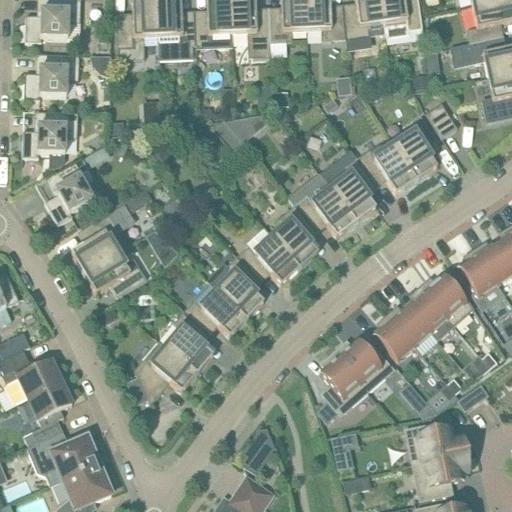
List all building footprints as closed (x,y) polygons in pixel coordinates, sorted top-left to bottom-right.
[(80,27),(80,21),(80,1),(41,0),(41,20),(25,20),(24,46),(41,46),(41,42),(67,43),(67,27),(80,27)] [(195,50),(194,21),(181,21),(180,0),(172,0),(156,1),(157,41),(158,65),(193,64),(192,50),(195,50)] [(194,21),(195,50),(208,49),(207,39),(232,38),(230,0),(205,0),(206,20),(194,21)] [(230,0),(232,38),(247,37),(248,62),(270,61),(269,47),(268,18),(255,18),(254,0),(230,0)] [(268,18),(269,47),(291,46),(291,35),(306,35),(304,0),(279,0),(281,17),(268,18)] [(345,44),(343,15),(330,15),(329,0),(304,0),(306,35),(321,34),(321,45),(345,44)] [(343,15),(345,44),(369,40),(368,29),(382,27),(384,38),(378,0),(353,0),(355,13),(343,15)] [(403,0),(378,0),(384,38),(421,33),(417,4),(404,6),(403,0)] [(468,47),(497,41),(494,29),(511,24),(511,9),(510,0),(471,9),(476,31),(465,34),(468,47)] [(469,0),(471,9),(510,0),(469,0)] [(157,41),(156,1),(131,2),(132,23),(116,24),(117,65),(144,64),(143,41),(157,41)] [(483,66),(487,82),(511,75),(511,50),(500,53),(497,41),(468,47),(468,48),(450,51),(453,64),(452,64),(454,72),(483,66)] [(438,55),(427,57),(428,67),(436,66),(439,62),(438,55)] [(78,59),(59,58),(39,58),(39,78),(23,78),(23,104),(39,104),(39,100),(65,101),(65,85),(78,85),(78,59)] [(511,100),(511,75),(487,82),(492,104),(481,107),(485,127),(511,121),(511,111),(510,101),(511,100)] [(427,78),(410,81),(412,94),(429,91),(427,78)] [(349,80),(335,81),(337,99),(351,98),(349,80)] [(287,96),(273,97),(274,110),(288,110),(287,96)] [(271,100),(257,101),(257,113),(272,112),(271,100)] [(333,103),(323,109),(327,116),(337,110),(333,103)] [(234,104),(221,104),(221,116),(234,116),(234,104)] [(456,133),(445,116),(440,108),(425,118),(430,126),(441,142),(456,133)] [(211,111),(199,112),(200,124),(211,123),(211,111)] [(286,114),(277,120),(282,130),(292,124),(286,114)] [(22,135),(21,161),(38,162),(38,158),(48,158),(48,173),(55,173),(64,167),(64,158),(64,143),(76,143),(77,117),(58,116),(38,116),(37,136),(32,136),(22,135)] [(176,133),(175,116),(162,116),(163,133),(176,133)] [(159,120),(144,120),(145,135),(160,134),(159,120)] [(394,151),(415,184),(436,171),(424,153),(435,146),(420,121),(408,129),(413,138),(395,150),(394,151)] [(239,122),(226,125),(243,146),(252,138),(239,122)] [(223,124),(212,134),(233,158),(244,149),(223,124)] [(122,127),(110,128),(111,141),(123,141),(122,127)] [(389,141),(355,163),(372,187),(383,179),(395,198),(415,184),(394,151),(395,150),(389,141)] [(153,146),(145,157),(158,166),(166,156),(153,146)] [(94,155),(93,156),(99,166),(110,160),(109,158),(104,150),(104,149),(98,153),(94,155)] [(318,177),(319,178),(355,226),(375,211),(362,194),(372,187),(355,163),(349,153),(318,177)] [(45,206),(44,206),(57,229),(71,221),(69,217),(86,207),(92,204),(84,190),(94,184),(88,173),(82,163),(81,162),(65,172),(47,182),(57,199),(53,201),(45,206)] [(336,241),(355,226),(319,178),(317,178),(287,200),(287,201),(312,232),(323,224),(336,241)] [(145,192),(134,198),(141,210),(152,204),(145,192)] [(303,240),(312,232),(287,201),(287,203),(293,210),(276,225),(283,233),(272,243),(299,273),(317,257),(303,240)] [(70,256),(83,277),(117,256),(128,249),(119,236),(135,226),(124,208),(107,218),(99,223),(82,233),(88,245),(70,256)] [(499,245),(495,247),(511,272),(511,232),(510,230),(500,237),(502,241),(503,242),(499,245)] [(247,250),(236,260),(257,282),(266,273),(280,289),(299,273),(272,243),(263,232),(245,248),(247,250)] [(497,288),(511,278),(511,272),(495,247),(494,245),(488,249),(485,245),(474,252),(477,257),(497,288)] [(467,266),(458,271),(459,273),(469,288),(465,290),(475,306),(476,307),(481,314),(504,299),(497,289),(496,287),(492,282),(474,254),(463,261),(467,266)] [(117,256),(83,277),(95,298),(114,287),(121,298),(145,283),(138,271),(133,263),(124,268),(117,256)] [(247,291),(257,282),(236,260),(226,271),(234,278),(217,295),(246,323),(263,306),(247,291)] [(0,313),(18,305),(6,280),(0,282),(0,313)] [(429,283),(419,291),(438,313),(445,320),(453,330),(473,313),(460,294),(455,298),(440,281),(433,287),(429,283)] [(438,313),(419,291),(410,300),(414,304),(407,310),(431,337),(430,337),(436,345),(453,330),(445,320),(438,313)] [(183,315),(205,335),(213,326),(229,341),(246,323),(217,295),(200,313),(193,305),(183,315)] [(396,311),(387,319),(393,327),(398,332),(414,351),(430,337),(431,337),(407,310),(400,316),(396,311)] [(114,312),(102,319),(107,326),(118,319),(114,312)] [(182,333),(166,352),(197,378),(213,359),(196,345),(205,335),(183,315),(173,326),(182,333)] [(393,327),(387,319),(377,328),(381,332),(374,339),(397,366),(414,351),(398,332),(393,327)] [(28,348),(22,335),(0,345),(0,360),(1,361),(28,348)] [(511,342),(503,349),(504,350),(507,355),(510,359),(511,357),(511,342)] [(346,346),(333,357),(367,396),(392,374),(376,355),(369,361),(355,346),(350,350),(346,346)] [(197,378),(166,352),(151,370),(143,363),(142,364),(140,361),(133,369),(134,373),(133,374),(134,376),(126,380),(128,386),(137,382),(149,409),(161,396),(157,392),(164,383),(181,397),(197,378)] [(16,408),(61,387),(50,365),(39,371),(35,363),(29,366),(23,354),(2,364),(0,364),(0,369),(5,379),(2,380),(6,388),(16,408)] [(367,396),(333,357),(321,368),(324,372),(319,377),(332,393),(323,400),(340,419),(367,396)] [(481,362),(490,372),(496,366),(487,357),(483,361),(481,362)] [(487,375),(490,372),(481,362),(474,368),(483,378),(487,375)] [(357,421),(393,388),(385,381),(350,414),(357,421)] [(446,388),(455,398),(461,392),(453,383),(446,388)] [(35,449),(55,439),(62,436),(57,424),(63,421),(59,414),(71,408),(61,387),(16,408),(26,429),(35,424),(36,426),(39,433),(30,437),(30,438),(26,440),(30,451),(35,449)] [(453,400),(455,398),(446,388),(440,394),(448,404),(453,400)] [(481,389),(457,405),(465,416),(488,400),(481,389)] [(420,400),(411,408),(422,422),(436,418),(420,400)] [(326,427),(334,420),(325,409),(317,416),(326,427)] [(462,459),(459,441),(453,443),(451,437),(431,441),(429,429),(404,434),(412,469),(462,459)] [(259,433),(248,448),(268,461),(274,452),(266,433),(266,432),(259,433)] [(355,437),(331,443),(333,456),(349,453),(358,451),(355,437)] [(50,490),(61,486),(98,470),(86,441),(60,452),(55,439),(35,449),(30,451),(24,454),(26,458),(36,478),(43,481),(46,480),(50,490)] [(24,454),(15,458),(17,462),(26,458),(24,454)] [(466,477),(462,459),(412,469),(419,505),(448,499),(446,487),(461,484),(460,478),(466,477)] [(110,499),(98,470),(61,486),(69,502),(57,511),(87,511),(86,509),(110,499)] [(263,511),(272,499),(262,492),(246,481),(229,506),(225,504),(220,511),(263,511)] [(342,485),(344,497),(354,495),(352,483),(342,485)]
